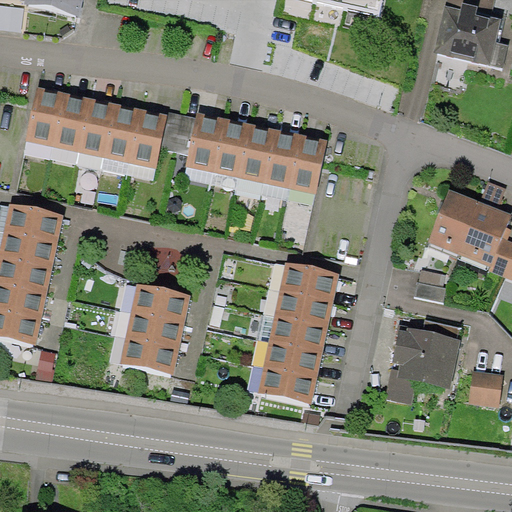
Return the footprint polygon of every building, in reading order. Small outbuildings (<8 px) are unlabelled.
[(83,0),(23,0),(23,4),(80,15),(83,0)] [(401,16),(404,0),(372,0),(371,10),(401,16)] [(427,57),(484,67),(492,19),(435,10),(427,57)] [(57,94),(31,88),(19,145),(45,150),(57,94)] [(84,100),(57,94),(45,150),(72,156),(84,100)] [(84,100),(72,156),(95,161),(107,104),(84,100)] [(129,109),(107,104),(95,161),(117,165),(129,109)] [(129,109),(117,165),(140,170),(152,114),(129,109)] [(220,122),(194,116),(182,173),(208,178),(220,122)] [(247,127),(220,122),(208,178),(235,184),(247,127)] [(247,127),(235,184),(258,189),(270,132),(247,127)] [(291,137),(270,132),(258,189),(279,193),(291,137)] [(291,137),(279,193),(303,198),(315,142),(291,137)] [(499,220),(444,196),(425,241),(480,264),(491,240),(499,220)] [(60,221),(0,208),(0,237),(54,249),(60,221)] [(0,265),(49,276),(54,249),(0,237),(0,265)] [(511,260),(511,248),(491,240),(480,264),(506,275),(511,260)] [(49,276),(0,265),(0,292),(43,302),(49,276)] [(332,278),(271,265),(266,290),(326,303),(332,278)] [(183,300),(122,287),(117,312),(178,324),(183,300)] [(321,328),(326,303),(266,290),(261,315),(321,328)] [(0,314),(39,323),(43,302),(0,292),(0,314)] [(172,350),(178,324),(117,312),(112,337),(172,350)] [(39,323),(0,314),(0,339),(34,347),(39,323)] [(321,328),(261,315),(255,343),(315,356),(321,328)] [(377,385),(441,400),(454,342),(390,328),(377,385)] [(172,350),(112,337),(105,366),(166,379),(172,350)] [(310,379),(315,356),(255,343),(250,366),(310,379)] [(310,379),(250,366),(244,391),(305,404),(310,379)] [(468,404),(495,406),(497,377),(469,376),(468,404)]
